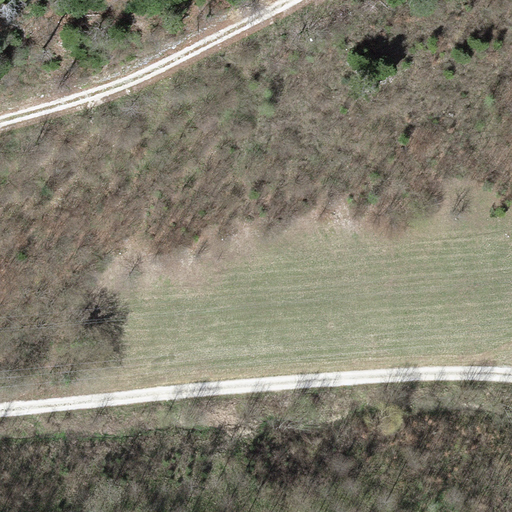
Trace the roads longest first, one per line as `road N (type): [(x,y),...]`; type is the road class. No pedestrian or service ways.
road 1 (track): [(0,410),(163,391),(511,375)]
road 2 (track): [(291,0),(95,93),(0,120)]
